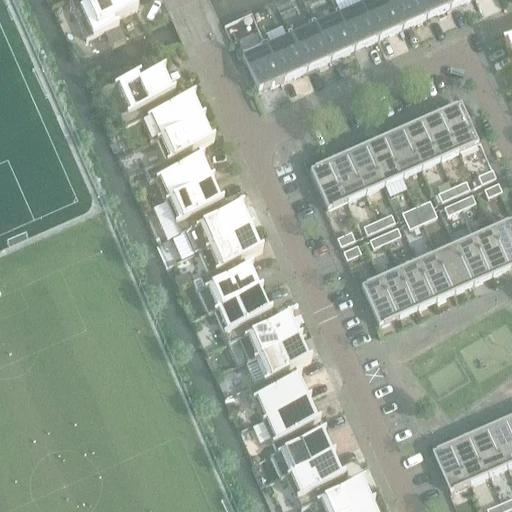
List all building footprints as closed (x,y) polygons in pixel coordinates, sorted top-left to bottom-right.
[(112,25),(137,14),(136,12),(135,12),(130,0),(127,2),(125,0),(106,0),(105,1),(104,0),(76,0),(67,4),(68,5),(73,14),(72,14),(73,16),(85,42),(84,42),(85,44),(118,30),(117,28),(114,29),(112,25)] [(402,33),(401,31),(387,0),(378,0),(364,6),(362,0),(358,2),(361,8),(362,7),(377,41),(388,37),(389,39),(398,35),(402,33)] [(416,0),(387,0),(401,31),(412,26),(413,28),(422,24),(426,23),(425,20),(416,0)] [(450,12),(449,10),(444,0),(416,0),(425,20),(436,15),(437,18),(446,14),(450,12)] [(444,0),(449,10),(459,5),(461,7),(470,3),(474,2),(472,0),(444,0)] [(362,7),(361,8),(341,17),(338,11),(335,12),(337,18),(338,18),(353,52),(364,47),(365,49),(374,45),(378,44),(377,41),(362,7)] [(354,54),(353,52),(338,18),(337,18),(317,27),(314,21),(311,23),(313,29),(314,28),(330,62),(340,58),(341,60),(351,56),(354,54)] [(314,28),(313,29),(293,38),(290,32),(287,33),(290,39),(291,39),(306,73),(316,68),(317,70),(327,66),(331,65),(330,62),(314,28)] [(291,39),(290,39),(269,48),(266,42),(263,44),(282,83),(293,79),(294,81),(303,77),(307,75),(306,73),(291,39)] [(282,83),(263,44),(260,45),(262,51),(241,61),(253,88),(256,95),(257,97),(283,86),(282,83)] [(152,106),(173,97),(173,96),(170,97),(161,77),(164,76),(163,74),(138,85),(136,81),(139,79),(139,77),(113,89),(114,90),(117,89),(129,115),(119,120),(120,121),(124,131),(124,132),(156,117),(152,106)] [(199,124),(190,103),(194,102),(193,100),(178,107),(173,97),(152,106),(156,117),(124,132),(140,125),(149,146),(149,147),(203,123),(203,122),(199,124)] [(478,149),(460,108),(458,109),(459,112),(452,115),(451,113),(443,116),(440,117),(458,157),(478,149)] [(458,157),(440,117),(439,117),(440,120),(433,123),(432,121),(424,124),(422,125),(439,165),(458,157)] [(198,153),(213,146),(213,144),(209,146),(200,125),(204,124),(203,123),(149,147),(149,148),(157,145),(166,165),(143,175),(144,176),(176,162),(181,172),(202,163),(198,153)] [(439,165),(422,125),(420,126),(421,128),(415,131),(414,129),(406,132),(403,133),(421,174),(439,165)] [(421,174),(403,133),(402,134),(403,137),(396,140),(395,137),(387,141),(387,140),(383,142),(402,182),(421,174)] [(402,182),(383,142),(384,145),(377,148),(376,145),(368,149),(364,150),(383,190),(402,182)] [(383,190),(364,150),(365,153),(359,156),(358,154),(350,157),(346,159),(365,198),(383,190)] [(365,198),(346,159),(347,161),(340,164),(339,162),(331,165),(327,167),(346,207),(365,198)] [(208,185),(199,165),(203,163),(202,163),(181,172),(176,162),(144,176),(149,186),(148,186),(149,187),(156,184),(165,205),(164,205),(164,206),(212,185),(212,184),(208,185)] [(346,207),(327,167),(328,169),(321,173),(320,170),(312,174),(312,173),(309,175),(326,215),(346,207)] [(128,181),(135,179),(132,173),(126,176),(128,181)] [(495,183),(491,175),(477,181),(481,189),(495,183)] [(200,216),(222,207),(221,206),(218,207),(209,187),(212,185),(164,206),(165,206),(174,227),(175,228),(179,238),(205,227),(200,216)] [(469,194),(465,186),(451,192),(455,201),(469,194)] [(501,197),(497,188),(484,194),(487,203),(501,197)] [(455,201),(451,192),(438,198),(441,207),(455,201)] [(475,208),(471,200),(457,206),(461,214),(475,208)] [(433,214),(432,212),(429,206),(415,212),(419,220),(433,214)] [(461,214),(457,206),(444,212),(447,220),(461,214)] [(248,233),(239,213),(242,212),(242,210),(223,218),(218,209),(222,207),(200,216),(205,227),(179,238),(179,239),(195,232),(204,253),(197,256),(198,257),(252,233),(251,232),(248,233)] [(419,220),(415,212),(402,218),(405,226),(419,220)] [(436,222),(434,216),(433,214),(419,220),(422,228),(436,222)] [(394,228),(390,219),(377,225),(380,234),(394,228)] [(422,228),(419,220),(405,226),(409,234),(422,228)] [(380,234),(377,225),(363,231),(366,240),(380,234)] [(511,226),(511,225),(491,233),(508,274),(511,272),(511,271),(511,226)] [(243,264),(262,256),(261,254),(258,255),(249,235),(252,234),(252,233),(198,257),(199,257),(208,278),(198,282),(199,282),(225,271),(229,282),(251,272),(247,273),(243,264)] [(400,241),(397,233),(383,239),(386,247),(400,241)] [(508,274),(491,233),(473,241),(491,282),(493,280),(501,277),(500,274),(507,271),(508,274)] [(354,245),(350,237),(337,243),(340,251),(354,245)] [(386,247),(383,239),(369,245),(373,253),(386,247)] [(491,282),(473,241),(454,250),(472,290),(475,289),(475,288),(482,285),(481,283),(488,280),(489,282),(491,282)] [(168,246),(160,249),(163,257),(171,253),(168,246)] [(472,290),(454,250),(436,258),(453,298),(456,297),(464,293),(463,291),(470,288),(471,290),(472,290)] [(360,259),(356,251),(343,257),(346,265),(360,259)] [(453,298),(436,258),(417,266),(434,307),(437,305),(445,301),(444,299),(451,296),(452,299),(453,298)] [(434,307),(417,266),(398,274),(415,315),(419,313),(427,310),(425,307),(432,304),(434,307)] [(206,318),(261,294),(260,294),(254,282),(252,283),(248,275),(251,273),(251,272),(229,282),(225,271),(199,282),(199,283),(200,283),(204,292),(196,296),(197,297),(198,297),(207,317),(206,318)] [(415,315),(398,274),(380,283),(397,323),(400,322),(400,321),(408,318),(407,316),(414,313),(415,315)] [(397,323),(380,283),(360,291),(378,332),(382,330),(381,330),(389,326),(388,324),(395,321),(396,323),(397,323)] [(249,326),(270,317),(270,316),(266,317),(257,297),(261,295),(261,294),(206,318),(207,319),(214,316),(218,326),(217,326),(218,327),(219,327),(223,336),(222,337),(223,338),(224,338),(228,347),(227,348),(228,348),(253,337),(249,326)] [(296,344),(287,323),(291,322),(290,320),(271,328),(267,319),(271,317),(270,317),(249,326),(253,337),(228,348),(228,349),(250,339),(259,360),(252,363),(253,364),(300,343),(300,342),(296,344)] [(294,373),(310,366),(309,364),(306,365),(297,345),(300,344),(300,343),(253,364),(254,364),(258,374),(248,378),(249,379),(250,379),(254,388),(247,392),(273,381),(278,392),(299,382),(294,373)] [(305,405),(296,385),(300,383),(299,382),(278,392),(273,381),(247,392),(247,393),(248,393),(252,402),(252,403),(252,404),(253,404),(262,424),(261,424),(262,425),(309,404),(305,405)] [(235,398),(231,388),(221,393),(225,402),(235,398)] [(300,434),(319,426),(318,426),(315,427),(306,407),(309,405),(309,404),(262,425),(262,426),(263,426),(272,446),(271,446),(272,448),(276,456),(304,443),(300,434)] [(511,471),(511,433),(508,425),(509,427),(502,430),(501,428),(493,432),(493,431),(489,433),(508,473),(511,471)] [(329,460),(320,440),(324,438),(323,437),(319,427),(319,426),(300,434),(304,443),(276,456),(276,457),(269,460),(270,462),(279,482),(279,483),(333,459),(333,458),(329,460)] [(508,473),(489,433),(490,436),(483,439),(482,436),(475,440),(474,440),(470,441),(489,481),(508,473)] [(489,481),(470,441),(472,444),(465,447),(464,445),(456,448),(452,450),(471,489),(489,481)] [(471,489),(452,450),(453,452),(446,455),(445,453),(437,456),(433,458),(451,498),(471,489)] [(321,491),(343,481),(339,482),(330,461),(334,460),(333,459),(279,483),(280,484),(287,481),(296,501),(295,501),(296,503),(300,511),(326,502),(321,491)] [(369,508),(360,488),(363,486),(363,485),(347,492),(343,482),(343,481),(321,491),(326,502),(300,511),(305,511),(310,510),(310,511),(362,511),(373,507),(372,507),(369,508)] [(511,511),(511,503),(501,508),(503,511),(511,511)]
